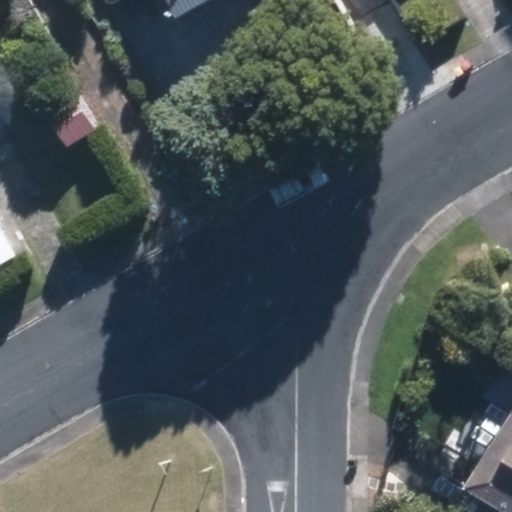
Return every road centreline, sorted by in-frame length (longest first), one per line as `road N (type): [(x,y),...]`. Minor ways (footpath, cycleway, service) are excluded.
road 1 (residential): [(0,411),(301,231)]
road 2 (residential): [(297,511),(301,231)]
road 3 (residential): [(301,231),(511,110)]
